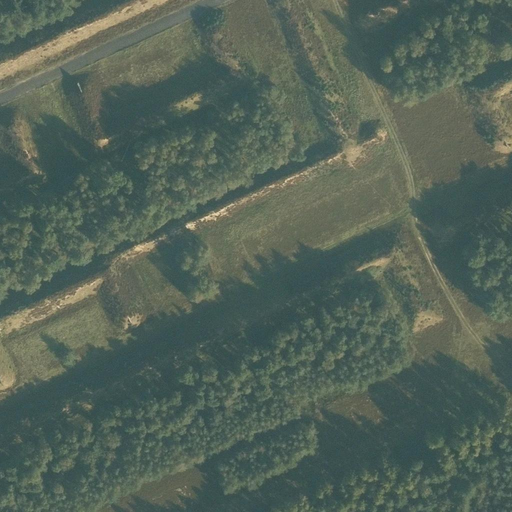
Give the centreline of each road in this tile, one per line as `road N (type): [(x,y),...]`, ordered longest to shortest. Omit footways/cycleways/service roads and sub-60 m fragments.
road 1 (track): [(511,171),(0,410)]
road 2 (track): [(328,0),(412,177),(422,246),(478,341),(511,376)]
road 3 (track): [(511,380),(221,511)]
road 4 (track): [(0,98),(214,0)]
